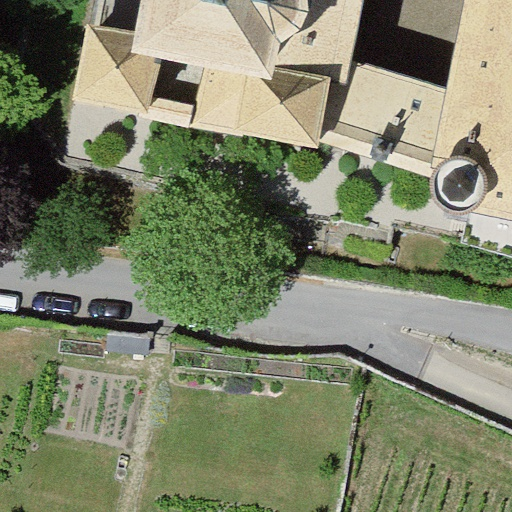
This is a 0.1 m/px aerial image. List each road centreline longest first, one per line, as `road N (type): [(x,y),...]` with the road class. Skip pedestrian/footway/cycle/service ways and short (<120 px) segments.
road 1 (residential): [(280,294),(0,259)]
road 2 (residential): [(280,294),(511,400)]
road 3 (residential): [(511,337),(280,294)]
